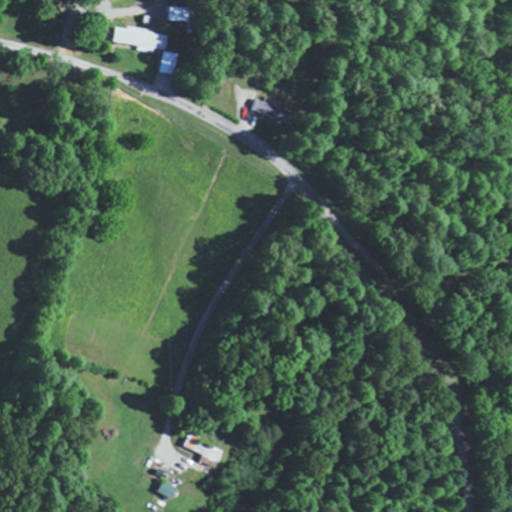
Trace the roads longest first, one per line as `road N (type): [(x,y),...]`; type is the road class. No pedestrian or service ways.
road 1 (residential): [(465,511),(459,451),(439,392),(271,158),(168,96),(0,42)]
road 2 (residential): [(250,143),(193,511)]
